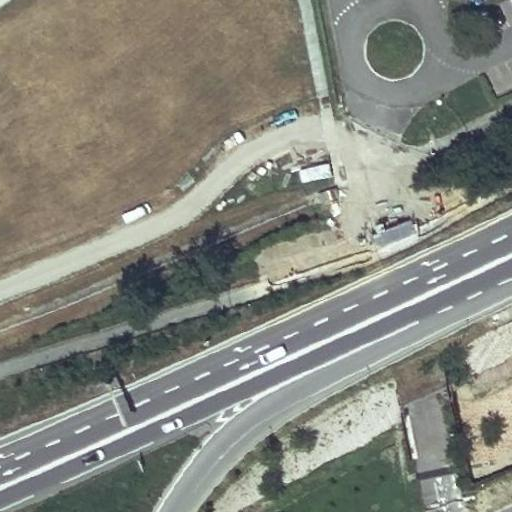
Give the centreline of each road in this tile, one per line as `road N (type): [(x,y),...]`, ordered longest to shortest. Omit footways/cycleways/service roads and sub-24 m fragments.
road 1 (primary): [(511,235),(32,452)]
road 2 (primary): [(0,494),(391,323)]
road 3 (primary): [(167,511),(227,432),(391,323)]
road 4 (unclassified): [(352,30),(355,74),(379,92),(418,87),(438,54)]
road 5 (primary): [(391,323),(511,266)]
